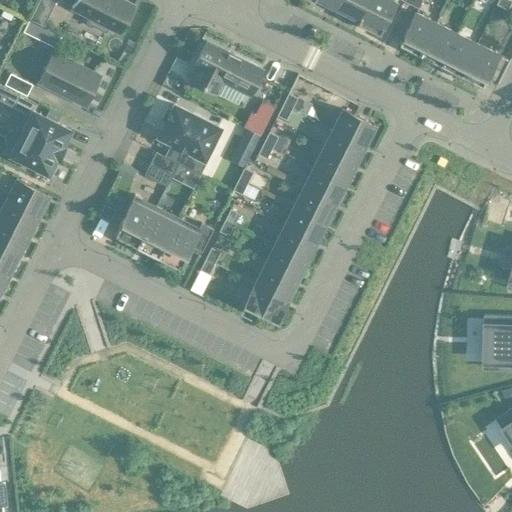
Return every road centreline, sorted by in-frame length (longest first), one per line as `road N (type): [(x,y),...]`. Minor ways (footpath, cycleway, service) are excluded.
road 1 (residential): [(415,109),(291,362),(57,250)]
road 2 (residential): [(181,3),(57,250)]
road 3 (residential): [(236,22),(415,109)]
road 4 (residential): [(57,250),(0,365)]
